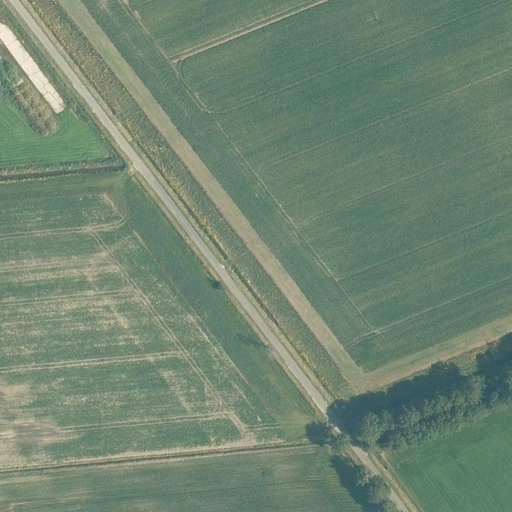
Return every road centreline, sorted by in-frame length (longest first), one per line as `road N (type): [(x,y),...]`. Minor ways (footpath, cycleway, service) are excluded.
road 1 (unclassified): [(403,511),(13,0)]
road 2 (track): [(511,376),(383,427),(363,457)]
